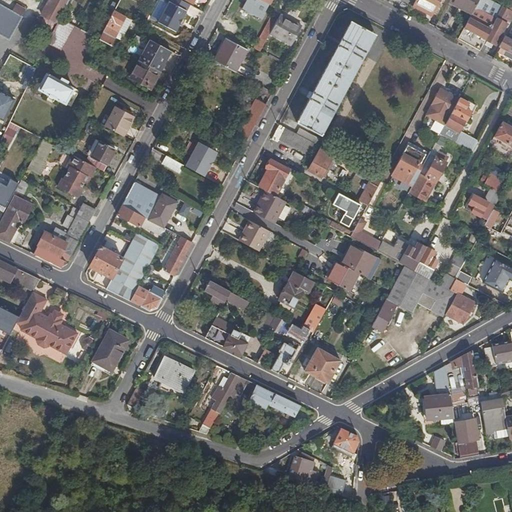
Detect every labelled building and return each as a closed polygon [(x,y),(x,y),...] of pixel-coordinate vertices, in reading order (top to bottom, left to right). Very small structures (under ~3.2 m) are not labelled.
[(67,0),(48,0),(40,14),(56,22),(58,18),(67,0)] [(113,10),(118,0),(109,0),(106,6),(113,10)] [(175,32),(189,5),(179,0),(169,0),(157,23),(175,32)] [(255,0),(246,0),(241,11),(260,21),(268,7),(262,3),(255,0)] [(439,0),(415,0),(414,2),(432,12),(435,8),(439,0)] [(453,0),(458,2),(457,6),(470,13),(477,0),(453,0)] [(469,15),(458,36),(480,49),(485,38),(493,23),(497,17),(499,12),(503,4),(495,0),(477,0),(470,13),(469,15)] [(0,33),(8,38),(20,15),(0,4),(0,33)] [(511,18),(511,17),(511,7),(510,6),(510,7),(503,4),(499,12),(509,17),(511,18)] [(279,14),(301,25),(303,19),(282,8),(279,14)] [(113,10),(99,37),(98,39),(110,45),(115,36),(125,16),(113,10)] [(507,22),(509,17),(499,12),(497,17),(507,22)] [(277,18),(271,15),(253,47),(259,50),(269,32),(291,44),(301,25),(279,14),(277,18)] [(120,38),(131,19),(125,16),(115,36),(120,38)] [(43,17),(40,22),(51,28),(54,22),(43,17)] [(493,23),(485,38),(495,44),(507,22),(497,17),(493,23)] [(73,25),(58,18),(56,22),(45,41),(60,49),(73,25)] [(320,134),(374,34),(350,21),(296,121),(320,134)] [(511,38),(506,36),(495,56),(511,65),(511,38)] [(226,38),(214,60),(234,71),(246,49),(226,38)] [(139,61),(159,71),(171,50),(151,39),(139,61)] [(59,51),(60,49),(45,41),(44,43),(59,51)] [(24,75),(30,64),(9,53),(3,63),(24,75)] [(150,87),(159,71),(139,61),(130,77),(150,87)] [(46,73),(38,88),(64,102),(73,87),(63,82),(58,80),(46,73)] [(270,98),(273,92),(250,80),(247,85),(270,98)] [(421,123),(440,133),(460,97),(441,87),(421,123)] [(469,102),(460,97),(440,133),(474,151),(481,140),(463,130),(462,132),(461,131),(472,110),(474,112),(478,105),(470,100),(469,102)] [(97,102),(94,100),(85,116),(89,118),(97,102)] [(257,122),(266,105),(257,100),(248,117),(257,122)] [(122,136),(132,115),(115,106),(104,126),(122,136)] [(246,143),(255,125),(247,120),(237,138),(246,143)] [(507,142),(511,132),(511,126),(511,123),(511,121),(509,120),(507,123),(503,121),(495,135),(507,142)] [(0,141),(8,145),(16,130),(1,122),(0,125),(0,141)] [(295,132),(284,126),(277,138),(306,154),(313,142),(308,140),(295,132)] [(295,132),(308,140),(310,136),(297,128),(295,132)] [(440,134),(436,140),(443,144),(446,137),(440,134)] [(83,140),(75,135),(69,146),(76,151),(83,140)] [(43,160),(52,143),(42,137),(26,167),(39,174),(45,162),(43,160)] [(96,138),(84,160),(96,167),(104,171),(116,149),(96,138)] [(430,152),(446,161),(449,155),(439,150),(441,144),(436,141),(430,152)] [(186,166),(204,176),(218,152),(199,142),(186,166)] [(410,142),(408,146),(424,154),(426,150),(410,142)] [(392,175),(412,185),(428,156),(424,154),(408,146),(392,175)] [(340,157),(327,150),(321,147),(309,169),(322,176),(327,167),(330,169),(333,162),(337,164),(340,157)] [(412,185),(409,191),(426,200),(447,161),(446,161),(430,152),(428,156),(412,185)] [(84,160),(71,153),(66,164),(68,165),(67,169),(62,177),(60,177),(56,185),(78,197),(83,188),(82,188),(85,181),(88,175),(91,177),(96,167),(84,160)] [(183,164),(166,155),(162,163),(178,172),(183,164)] [(267,168),(258,185),(275,194),(288,168),(269,158),(264,167),(267,168)] [(493,173),(508,182),(510,180),(494,171),(493,173)] [(492,188),(502,193),(504,191),(508,182),(493,173),(486,184),(492,188)] [(381,179),(373,175),(359,200),(357,199),(354,205),(364,211),(366,208),(381,180),(381,179)] [(134,183),(122,204),(145,216),(149,218),(159,196),(134,183)] [(275,194),(258,185),(257,186),(264,189),(274,195),(275,194)] [(486,201),(496,206),(502,193),(492,188),(486,201)] [(274,195),(264,189),(253,211),(273,222),(284,200),(274,195)] [(170,197),(171,195),(163,190),(159,196),(149,218),(150,219),(158,223),(165,226),(178,201),(170,197)] [(0,222),(0,236),(9,240),(19,220),(21,221),(31,202),(14,194),(0,222)] [(467,209),(488,220),(496,206),(486,201),(475,194),(467,209)] [(78,207),(91,214),(95,208),(81,201),(78,207)] [(122,204),(117,214),(126,218),(124,223),(137,231),(141,223),(145,216),(122,204)] [(319,214),(319,213),(303,204),(301,208),(318,217),(319,214)] [(75,213),(88,220),(91,214),(78,207),(78,208),(75,213)] [(71,253),(77,240),(88,220),(75,213),(66,231),(61,239),(66,241),(63,249),(71,253)] [(330,220),(319,214),(318,217),(317,218),(327,223),(328,224),(330,220)] [(511,236),(511,215),(503,232),(511,236)] [(145,216),(141,223),(146,226),(150,219),(149,218),(145,216)] [(353,216),(347,227),(354,230),(359,220),(360,219),(353,216)] [(330,220),(328,224),(351,235),(354,230),(347,227),(331,218),(330,220)] [(146,226),(154,231),(158,223),(150,219),(146,226)] [(351,235),(379,250),(382,244),(360,232),(365,223),(359,220),(354,230),(351,235)] [(269,231),(250,221),(244,232),(242,231),(238,238),(259,250),(269,231)] [(165,236),(169,229),(165,226),(158,223),(154,231),(165,236)] [(61,239),(66,231),(54,225),(51,230),(55,232),(53,235),(61,239)] [(493,230),(485,225),(482,230),(481,233),(489,237),(493,230)] [(493,230),(489,237),(503,243),(507,235),(493,228),(493,230)] [(70,254),(71,253),(63,249),(66,241),(61,239),(53,235),(55,232),(51,230),(50,233),(41,229),(36,240),(39,242),(33,253),(60,266),(64,260),(68,253),(70,254)] [(182,236),(176,233),(159,265),(164,268),(182,236)] [(107,288),(131,300),(136,291),(134,290),(157,246),(136,234),(131,242),(124,256),(113,277),(107,288)] [(175,274),(193,241),(182,236),(164,268),(175,274)] [(404,253),(420,261),(427,246),(418,241),(416,246),(409,243),(404,253)] [(336,260),(334,266),(336,267),(329,280),(348,290),(358,272),(364,276),(375,256),(351,243),(341,262),(336,260)] [(90,264),(113,277),(124,256),(100,244),(90,264)] [(420,261),(434,269),(439,259),(434,257),(437,251),(427,246),(420,261)] [(299,257),(303,259),(307,251),(303,249),(299,257)] [(452,262),(440,282),(451,288),(457,278),(468,256),(457,251),(451,262),(452,262)] [(400,261),(405,264),(415,269),(420,261),(404,253),(400,261)] [(371,279),(381,260),(375,256),(364,276),(371,279)] [(511,278),(511,266),(496,258),(484,281),(502,291),(510,278),(511,278)] [(33,289),(40,279),(0,259),(0,273),(12,279),(33,289)] [(415,269),(430,277),(434,269),(420,261),(415,269)] [(372,325),(383,330),(397,303),(413,311),(418,301),(445,316),(446,314),(458,292),(451,288),(440,282),(430,277),(415,269),(405,264),(378,313),(372,325)] [(336,267),(334,266),(327,278),(329,280),(336,267)] [(308,291),(313,281),(294,271),(283,290),(281,289),(276,296),(279,297),(279,298),(280,299),(276,307),(289,314),(303,289),(308,291)] [(12,279),(0,273),(0,278),(10,283),(12,279)] [(461,294),(467,283),(457,278),(451,288),(458,292),(461,294)] [(230,290),(210,279),(205,289),(213,294),(211,298),(223,305),(226,299),(230,290)] [(131,300),(141,305),(149,289),(140,284),(136,291),(131,300)] [(149,289),(141,305),(150,309),(159,305),(167,291),(155,285),(152,291),(149,289)] [(332,289),(325,285),(318,299),(325,303),(332,289)] [(250,301),(230,290),(226,299),(231,302),(229,307),(235,311),(238,305),(245,309),(250,301)] [(46,299),(33,291),(25,305),(16,322),(23,326),(22,329),(37,338),(39,342),(41,345),(44,346),(47,346),(50,345),(65,353),(77,332),(61,324),(63,319),(61,318),(63,314),(55,310),(53,314),(50,312),(48,317),(39,312),(46,299)] [(458,292),(446,314),(464,323),(476,302),(461,294),(458,292)] [(6,320),(15,324),(16,322),(25,305),(16,301),(6,320)] [(312,309),(312,310),(318,314),(323,307),(316,303),(312,309)] [(269,326),(276,314),(267,309),(260,323),(268,328),(269,326)] [(302,328),(294,324),(289,331),(304,340),(318,314),(312,310),(302,328)] [(281,317),(276,314),(269,326),(275,329),(281,317)] [(213,321),(206,335),(243,354),(249,342),(240,337),(242,332),(234,327),(232,331),(230,330),(230,332),(222,328),(223,327),(213,321)] [(110,329),(91,363),(104,371),(111,357),(116,359),(128,339),(110,329)] [(439,329),(435,336),(446,341),(454,337),(439,329)] [(240,337),(249,342),(252,337),(242,332),(240,337)] [(91,348),(93,344),(92,339),(87,336),(82,338),(80,342),(81,348),(86,350),(91,348)] [(281,350),(271,368),(278,371),(284,360),(288,362),(297,347),(283,339),(278,348),(281,350)] [(511,342),(511,339),(493,342),(494,345),(496,359),(497,362),(511,359),(511,342)] [(488,359),(496,359),(494,345),(486,346),(488,359)] [(266,347),(258,361),(265,365),(272,350),(266,347)] [(328,382),(341,360),(317,347),(305,369),(328,382)] [(480,383),(473,348),(453,359),(454,366),(464,365),(467,385),(470,385),(479,383),(480,383)] [(194,372),(165,357),(154,377),(161,381),(160,383),(182,395),(194,372)] [(446,363),(435,369),(437,387),(444,386),(445,391),(424,394),(426,416),(441,414),(451,413),(449,403),(452,403),(446,363)] [(240,376),(232,372),(229,379),(225,386),(220,383),(213,396),(218,399),(201,432),(209,434),(212,427),(229,396),(240,376)] [(225,386),(229,379),(223,376),(220,383),(225,386)] [(249,380),(240,376),(229,396),(237,401),(247,384),(249,380)] [(256,388),(258,385),(249,380),(247,384),(256,388)] [(479,383),(470,385),(471,392),(480,391),(479,383)] [(297,403),(258,385),(256,388),(253,395),(255,396),(254,399),(262,403),(261,406),(267,409),(269,404),(292,414),(297,403)] [(133,411),(135,411),(145,391),(137,386),(128,403),(131,410),(133,411)] [(483,406),(484,412),(505,409),(504,403),(483,406)] [(484,412),(488,437),(494,436),(493,431),(508,429),(506,417),(505,409),(484,412)] [(451,413),(441,414),(442,421),(455,420),(454,412),(451,413)] [(187,421),(193,425),(196,420),(190,416),(187,421)] [(354,453),(359,442),(357,436),(341,428),(334,443),(346,449),(344,454),(354,459),(356,454),(354,453)] [(434,437),(431,445),(441,449),(444,442),(434,437)] [(458,441),(460,456),(479,453),(479,451),(477,438),(458,441)] [(332,448),(344,454),(346,449),(334,443),(332,448)] [(315,458),(302,451),(299,457),(295,456),(289,476),(314,483),(317,473),(311,471),(315,458)] [(322,481),(319,490),(326,492),(331,477),(334,469),(330,467),(325,482),(322,481)] [(331,477),(326,492),(343,497),(346,483),(331,477)]
